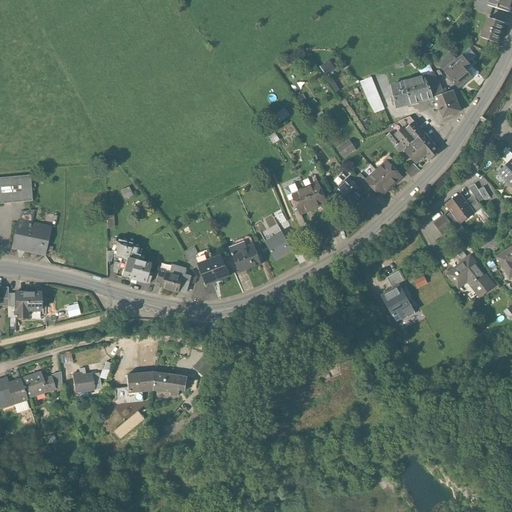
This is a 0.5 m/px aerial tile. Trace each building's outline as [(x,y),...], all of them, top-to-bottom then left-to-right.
[(490,17),(492,11),(489,11),(492,0),(473,0),(472,3),(475,4),(473,11),(490,17)] [(511,7),(511,0),(492,0),(489,11),(492,11),(509,17),(511,7)] [(504,25),(489,20),(482,39),(497,45),(504,25)] [(436,61),(444,71),(456,60),(448,51),(436,61)] [(328,52),(324,58),(331,63),(335,56),(328,52)] [(462,55),(456,60),(465,70),(470,65),(462,55)] [(444,71),(459,88),(471,78),(465,70),(456,60),(444,71)] [(436,73),(424,77),(429,99),(430,101),(445,95),(436,73)] [(384,109),(371,77),(360,81),(368,101),(374,113),(384,109)] [(424,77),(408,81),(413,104),(429,99),(424,77)] [(395,108),(413,104),(408,81),(391,85),(395,108)] [(445,95),(430,101),(434,113),(439,111),(442,118),(461,111),(453,92),(445,95)] [(308,115),(313,112),(306,103),(302,106),(308,115)] [(285,108),(274,116),(278,122),(290,115),(285,108)] [(325,116),(322,111),(314,116),(318,121),(325,116)] [(270,128),(278,122),(274,116),(272,113),(264,119),(270,128)] [(399,125),(403,131),(413,123),(410,119),(399,125)] [(401,155),(405,151),(424,136),(413,123),(403,131),(397,136),(393,132),(386,138),(401,155)] [(279,139),(275,133),(269,136),(273,143),(279,139)] [(438,153),(424,136),(405,151),(415,164),(426,155),(430,160),(438,153)] [(337,150),(343,158),(354,150),(349,142),(337,150)] [(387,161),(376,171),(392,187),(402,177),(387,161)] [(511,178),(511,162),(502,172),(510,181),(511,178)] [(413,165),(406,173),(410,178),(418,170),(413,165)] [(381,197),(392,187),(376,171),(366,181),(381,197)] [(30,176),(0,178),(0,204),(32,201),(30,177),(30,176)] [(360,193),(349,180),(336,191),(346,205),(360,193)] [(318,181),(304,188),(313,208),(327,201),(318,181)] [(477,201),(482,197),(479,191),(475,185),(469,189),(477,201)] [(128,187),(121,191),(124,198),(132,195),(128,187)] [(313,208),(304,188),(292,193),(299,210),(301,213),(313,208)] [(484,188),(479,191),(482,197),(485,202),(490,199),(484,188)] [(445,205),(451,213),(459,225),(475,214),(467,202),(461,194),(445,205)] [(473,197),(467,202),(475,214),(482,210),(473,197)] [(23,211),(20,220),(32,223),(35,210),(23,211)] [(305,223),(301,213),(299,210),(293,213),(299,226),(305,223)] [(451,213),(446,216),(455,229),(459,225),(451,213)] [(286,221),(282,214),(277,216),(282,224),(286,221)] [(443,237),(455,229),(446,216),(434,225),(443,237)] [(32,223),(20,220),(15,247),(46,254),(52,228),(32,223)] [(293,250),(283,232),(265,242),(275,260),(293,250)] [(137,241),(116,238),(114,253),(136,256),(137,241)] [(244,242),(230,248),(233,256),(239,271),(240,272),(261,264),(253,245),(246,248),(244,242)] [(511,247),(497,256),(509,277),(511,275),(511,247)] [(226,259),(232,273),(239,271),(233,256),(226,259)] [(221,257),(198,265),(206,286),(229,277),(221,257)] [(494,287),(470,257),(447,275),(457,289),(468,281),(481,297),(494,287)] [(156,265),(130,258),(125,277),(151,283),(156,265)] [(192,274),(167,268),(163,284),(188,290),(192,274)] [(386,278),(394,293),(401,289),(406,286),(399,272),(386,278)] [(427,282),(424,276),(415,280),(418,286),(427,282)] [(0,305),(9,306),(9,292),(9,286),(0,286),(0,305)] [(414,313),(401,289),(394,293),(384,298),(396,323),(414,313)] [(41,292),(15,292),(15,306),(15,307),(18,307),(18,318),(28,318),(28,311),(41,311),(41,292)] [(81,313),(78,304),(68,307),(71,316),(81,313)] [(40,372),(20,379),(26,397),(46,391),(41,378),(40,372)] [(61,372),(50,375),(54,388),(56,392),(63,390),(61,372)] [(80,373),(73,374),(75,384),(76,391),(93,389),(91,373),(81,375),(80,373)] [(93,389),(101,389),(98,373),(91,373),(93,389)] [(142,391),(154,390),(153,373),(127,374),(128,388),(129,392),(142,391)] [(183,378),(153,373),(154,390),(179,395),(183,378)] [(50,375),(41,378),(46,391),(54,388),(50,375)] [(13,405),(12,402),(6,383),(5,379),(0,380),(0,404),(3,409),(13,405)] [(12,402),(26,397),(20,379),(6,383),(12,402)] [(70,398),(77,397),(76,391),(75,384),(68,385),(70,398)] [(143,402),(142,391),(129,392),(128,388),(115,389),(116,404),(143,402)] [(136,410),(112,431),(119,440),(144,419),(136,410)]
